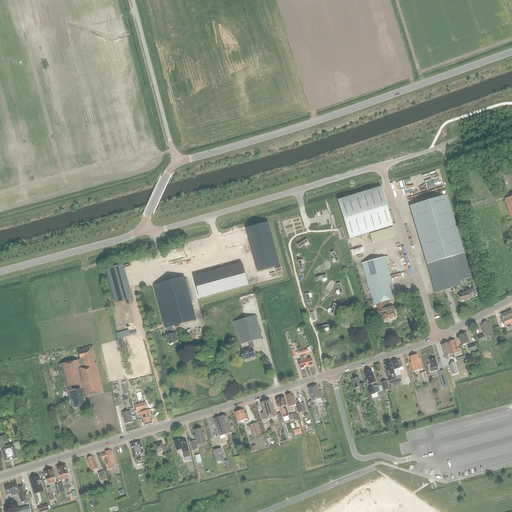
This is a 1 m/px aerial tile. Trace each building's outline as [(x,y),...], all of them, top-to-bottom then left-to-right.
[(393,226),(381,187),(338,200),(350,239),(393,226)] [(410,206),(427,264),(435,293),(460,286),(458,281),(472,278),(447,195),(410,206)] [(268,223),(246,229),(258,272),(280,266),(268,223)] [(395,227),(371,233),(374,243),(397,236),(395,227)] [(306,239),(297,245),(299,248),(308,242),(306,239)] [(333,251),(330,253),(336,263),(339,261),(333,251)] [(385,257),(362,264),(373,305),(376,304),(383,302),(387,301),(396,298),(388,267),(387,265),(385,257)] [(242,264),(204,274),(210,296),(248,285),(242,264)] [(123,265),(106,269),(115,304),(133,299),(123,265)] [(172,326),(195,320),(184,277),(153,285),(165,329),(166,328),(168,335),(166,335),(169,345),(175,343),(175,342),(178,341),(175,333),(174,333),(172,326)] [(460,302),(470,299),(470,296),(475,295),(473,287),(467,289),(468,291),(458,294),(460,302)] [(383,302),(376,304),(378,310),(377,311),(378,315),(379,319),(382,318),(383,320),(389,319),(389,318),(395,316),(394,312),(393,312),(392,307),(385,309),(385,307),(383,302)] [(511,326),(511,310),(501,315),(503,320),(502,320),(504,326),(511,323),(511,326)] [(256,316),(234,322),(240,345),(249,343),(252,342),(262,339),(256,316)] [(497,343),(496,337),(489,322),(487,323),(487,321),(482,323),(483,325),(481,326),(486,335),(490,333),(492,337),(493,337),(495,344),(497,343)] [(499,337),(501,341),(511,336),(511,334),(511,332),(504,335),(504,334),(508,332),(507,329),(503,331),(502,330),(499,331),(501,336),(499,337)] [(469,343),(466,333),(458,336),(462,345),(469,343)] [(483,335),(477,337),(480,343),(486,341),(483,335)] [(456,358),(455,354),(459,352),(455,340),(449,342),(451,349),(450,349),(452,355),(453,359),(456,358)] [(250,348),(240,351),(243,360),(255,357),(253,348),(254,348),(252,342),(249,343),(250,348)] [(448,356),(452,355),(450,349),(451,349),(449,342),(441,345),(446,360),(449,358),(448,356)] [(475,344),(467,347),(469,352),(477,350),(477,349),(476,345),(475,346),(475,344)] [(85,397),(103,393),(93,347),(78,350),(80,360),(60,365),(66,393),(68,392),(70,401),(72,400),(74,409),(87,406),(85,397)] [(307,359),(306,355),(303,356),(307,367),(313,365),(311,358),(307,359)] [(413,372),(422,369),(419,359),(418,359),(417,355),(410,357),(411,362),(410,362),(413,372)] [(300,369),(307,367),(303,356),(300,357),(302,361),(298,362),(300,369)] [(438,367),(435,359),(429,360),(430,364),(428,365),(430,373),(439,370),(438,367)] [(400,368),(402,367),(401,360),(396,362),(396,360),(391,362),(396,376),(401,375),(399,368),(400,368)] [(451,363),(450,366),(453,375),(459,374),(458,372),(455,362),(451,363)] [(392,375),(395,374),(391,363),(385,365),(386,369),(388,376),(388,379),(393,378),(392,375)] [(370,371),(370,370),(365,371),(366,373),(365,373),(367,380),(367,381),(365,381),(368,389),(370,395),(375,394),(375,393),(374,387),(373,383),(375,382),(371,371),(370,371)] [(442,371),(438,372),(442,384),(447,383),(443,370),(442,371)] [(425,372),(419,374),(421,379),(423,378),(424,383),(428,382),(425,372)] [(364,383),(361,384),(359,377),(352,379),(355,389),(359,388),(360,392),(366,390),(364,383)] [(387,381),(381,383),(383,391),(389,389),(387,381)] [(321,398),(323,398),(321,391),(319,391),(317,385),(308,388),(312,401),(316,400),(321,398)] [(288,404),(289,407),(296,405),(298,413),(302,412),(300,404),(296,405),(294,395),(292,396),(291,394),(286,395),(288,404)] [(286,417),(288,416),(289,416),(286,406),(287,406),(284,398),(280,399),(280,401),(281,401),(282,403),(281,403),(284,412),(285,412),(286,417)] [(283,418),(286,417),(285,412),(284,412),(281,403),(282,403),(281,401),(280,401),(280,399),(276,400),(278,408),(279,408),(281,413),(277,414),(279,421),(281,421),(283,420),(284,420),(283,418)] [(263,420),(276,416),(273,406),(271,406),(269,400),(261,403),(264,413),(261,414),(263,420)] [(146,402),(134,405),(136,411),(147,408),(146,402)] [(315,405),(310,406),(314,419),(316,424),(320,423),(318,417),(319,417),(315,405)] [(144,426),(153,423),(151,415),(150,410),(140,412),(142,418),(144,426)] [(243,410),(235,413),(238,422),(239,425),(243,424),(244,423),(243,421),(247,419),(245,413),(244,414),(243,410)] [(125,424),(133,422),(131,417),(132,417),(131,411),(122,413),(123,419),(124,419),(125,424)] [(227,434),(231,433),(226,415),(221,417),(222,421),(223,424),(224,424),(227,434)] [(220,436),(227,434),(224,424),(223,424),(222,421),(221,417),(214,419),(220,436)] [(253,437),(261,435),(257,423),(249,425),(253,437)] [(196,441),(191,442),(193,450),(196,450),(195,446),(197,445),(206,443),(204,433),(203,433),(201,429),(195,430),(196,435),(195,435),(196,441)] [(6,462),(17,459),(14,445),(6,447),(3,436),(0,436),(0,448),(2,448),(6,462)] [(183,453),(189,452),(187,443),(184,444),(182,439),(174,441),(177,451),(182,449),(183,453)] [(139,462),(142,461),(141,456),(139,457),(138,454),(144,453),(141,442),(131,445),(134,455),(136,462),(137,464),(140,463),(139,462)] [(162,442),(154,445),(155,450),(156,454),(159,453),(159,452),(164,451),(162,442)] [(216,463),(225,460),(221,448),(213,451),(216,463)] [(114,465),(115,465),(112,452),(111,452),(110,450),(105,452),(106,454),(102,455),(103,459),(105,458),(108,470),(115,468),(114,465)] [(91,472),(98,469),(94,457),(92,458),(92,457),(87,458),(88,460),(87,460),(91,472)] [(62,481),(65,480),(61,467),(57,468),(59,476),(60,476),(62,481)] [(49,485),(52,484),(48,471),(44,472),(46,480),(48,480),(49,485)] [(102,484),(105,483),(106,487),(110,486),(108,482),(107,482),(104,472),(98,474),(102,484)] [(31,479),(30,479),(34,491),(43,489),(39,476),(31,479)] [(16,483),(5,487),(7,495),(19,491),(20,494),(19,495),(21,503),(27,501),(26,501),(29,500),(27,496),(25,496),(22,487),(18,488),(16,483)]
